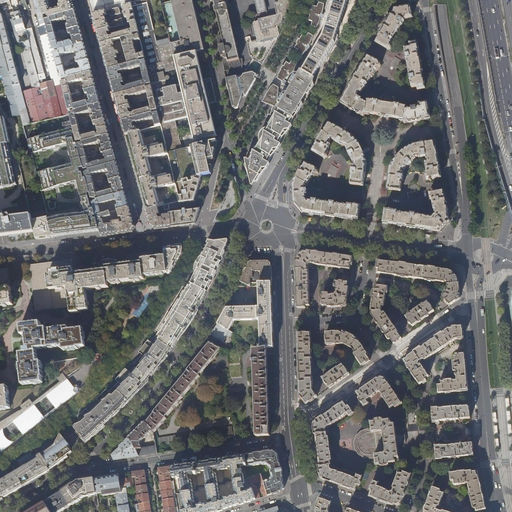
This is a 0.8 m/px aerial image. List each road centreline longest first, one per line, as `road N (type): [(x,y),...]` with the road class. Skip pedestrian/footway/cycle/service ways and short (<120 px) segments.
road 1 (residential): [(248,231),(196,336),(159,386),(81,463)]
road 2 (residential): [(0,255),(247,225)]
road 3 (residential): [(197,0),(249,218)]
road 4 (primary): [(424,0),(463,206)]
road 5 (primary): [(441,0),(463,206)]
road 6 (tertiary): [(380,2),(279,174)]
road 7 (trunk): [(471,0),(490,111),(511,174)]
road 8 (residential): [(387,360),(415,402),(425,468),(410,511)]
road 9 (primary): [(493,487),(478,338)]
road 10 (residential): [(290,441),(146,462)]
road 11 (trunk): [(492,0),(511,125)]
